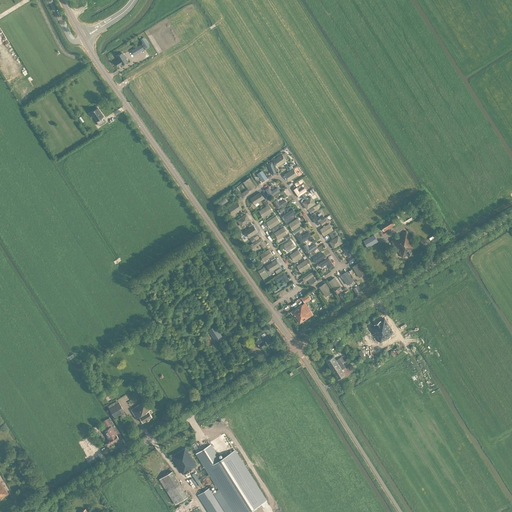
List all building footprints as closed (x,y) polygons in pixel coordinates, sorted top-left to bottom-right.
[(131,50),(133,54),(134,55),(137,53),(141,51),(144,50),(144,49),(141,44),(138,46),(131,50)] [(119,60),(116,62),(118,66),(121,64),(122,64),(127,61),(122,53),(117,56),(119,60)] [(96,104),(88,109),(97,122),(102,119),(99,115),(101,113),(96,104)] [(282,154),(273,160),(277,166),(286,161),(282,154)] [(272,163),(268,164),(272,175),(276,173),(272,163)] [(285,174),(289,181),(297,175),(293,169),(285,174)] [(262,171),(257,174),(262,182),(267,178),(262,171)] [(249,178),(243,182),(249,190),(255,186),(249,178)] [(269,195),(268,196),(269,199),(271,198),(270,197),(280,191),(277,187),(272,191),(269,187),(265,189),(269,195)] [(293,190),(298,197),(306,191),(304,188),(299,191),(297,188),(293,190)] [(240,191),(237,193),(241,197),(243,196),(249,191),(247,189),(241,193),(240,191)] [(264,198),(260,192),(251,198),(255,204),(264,198)] [(302,202),(307,209),(315,203),(311,197),(302,202)] [(287,203),(285,200),(279,203),(277,199),(274,201),(278,208),(287,203)] [(237,202),(228,208),(232,214),(241,208),(237,202)] [(268,205),(259,211),(263,217),(273,211),(268,205)] [(293,209),(283,216),(285,219),(295,212),(293,209)] [(316,223),(324,218),(322,214),(317,218),(314,213),(311,216),(316,223)] [(248,222),(250,221),(246,214),(237,220),(241,226),(247,223),(248,222)] [(271,228),(280,222),(276,216),(267,222),(271,228)] [(293,230),(301,225),(297,218),(289,224),(293,230)] [(384,224),(382,225),(382,226),(384,231),(387,229),(395,225),(391,219),(384,224)] [(333,230),(329,224),(320,229),(324,236),(333,230)] [(245,231),(249,237),(257,232),(253,225),(245,231)] [(287,233),(283,227),(274,233),(278,239),(287,233)] [(406,231),(391,240),(402,258),(417,248),(406,231)] [(296,234),(301,242),(311,235),(309,232),(302,236),(299,232),(296,234)] [(363,240),(367,247),(378,241),(374,234),(363,240)] [(334,248),(342,243),(338,236),(333,240),(333,239),(331,240),(332,240),(330,242),(334,248)] [(261,238),(250,245),(252,248),(260,243),(263,248),(266,245),(261,238)] [(295,246),(291,240),(284,244),(288,251),(295,246)] [(303,246),(308,253),(317,247),(315,244),(309,248),(306,244),(303,246)] [(347,246),(343,248),(349,257),(352,254),(347,246)] [(269,249),(260,255),(264,261),(273,255),(269,249)] [(302,256),(298,250),(290,255),(295,261),(302,256)] [(323,253),(313,259),(315,263),(326,256),(323,253)] [(319,264),(321,267),(327,263),(330,268),(333,265),(328,258),(319,264)] [(276,260),(266,266),(270,272),(280,266),(276,260)] [(310,266),(305,260),(297,266),(301,272),(310,266)] [(353,267),(359,277),(365,273),(359,263),(353,267)] [(310,284),(316,280),(313,276),(315,274),(313,271),(303,278),(305,281),(307,280),(310,284)] [(347,285),(353,281),(347,271),(341,275),(347,285)] [(284,272),(275,278),(277,282),(283,278),(285,282),(289,280),(284,272)] [(335,277),(329,282),(334,290),(340,286),(335,277)] [(325,296),(332,292),(325,283),(319,287),(325,296)] [(303,298),(302,298),(303,299),(305,302),(305,303),(311,299),(308,294),(303,298)] [(310,316),(313,314),(305,303),(305,302),(302,304),(290,312),(299,324),(310,316)] [(384,318),(370,327),(380,342),(390,337),(388,335),(393,332),(384,318)] [(215,341),(222,336),(215,326),(208,330),(215,341)] [(271,343),(266,335),(254,343),(256,347),(258,345),(261,349),(267,345),(268,346),(271,343)] [(251,349),(246,341),(242,343),(247,352),(251,349)] [(363,360),(367,358),(362,349),(359,351),(363,360)] [(331,369),(346,360),(344,356),(340,358),(339,358),(336,360),(333,356),(326,360),(331,369)] [(345,365),(348,363),(346,360),(331,369),(337,379),(345,374),(342,369),(345,367),(346,366),(345,365)] [(136,418),(139,416),(143,423),(152,417),(148,411),(150,410),(144,401),(131,409),(136,418)] [(109,408),(109,409),(115,417),(124,411),(119,402),(109,408)] [(108,439),(105,440),(109,445),(115,441),(116,442),(119,440),(116,434),(111,426),(103,431),(108,439)] [(210,444),(196,453),(216,484),(233,511),(247,511),(251,509),(266,500),(235,450),(220,459),(210,444)] [(171,456),(183,474),(197,466),(185,447),(171,456)] [(159,479),(175,504),(188,496),(172,471),(159,479)] [(198,487),(202,485),(196,472),(192,474),(198,487)] [(0,498),(9,493),(0,479),(0,498)] [(197,495),(207,511),(225,511),(210,487),(197,495)]
